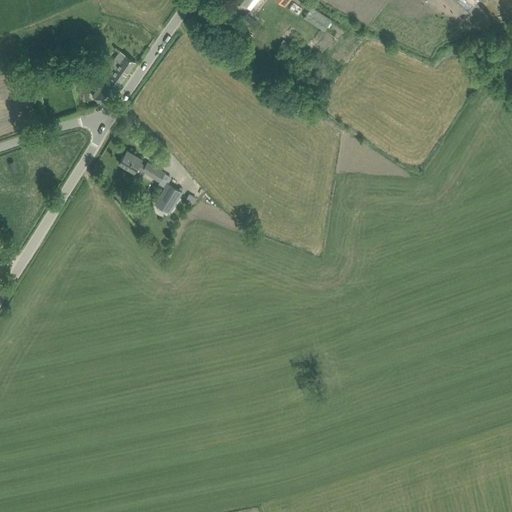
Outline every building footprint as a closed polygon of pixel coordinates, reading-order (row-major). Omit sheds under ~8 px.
[(235,0),(240,3),(246,8),(252,0),(235,0)] [(293,3),(289,10),(298,15),(302,9),(293,3)] [(311,6),(304,17),(324,30),(332,19),(311,6)] [(241,20),(253,30),(258,23),(246,13),(241,20)] [(283,39),(280,44),(286,49),(290,44),(283,39)] [(32,60),(34,67),(59,61),(57,53),(32,60)] [(99,87),(98,88),(93,96),(103,103),(111,91),(114,92),(136,61),(125,54),(101,88),(99,87)] [(61,66),(36,72),(38,82),(63,75),(61,66)] [(127,149),(120,162),(128,167),(135,172),(138,167),(143,170),(142,171),(160,182),(165,172),(147,161),(145,165),(140,162),(142,159),(136,155),(127,149)] [(165,186),(155,203),(170,211),(182,191),(167,182),(165,186)] [(134,210),(141,213),(145,206),(138,202),(134,210)]
